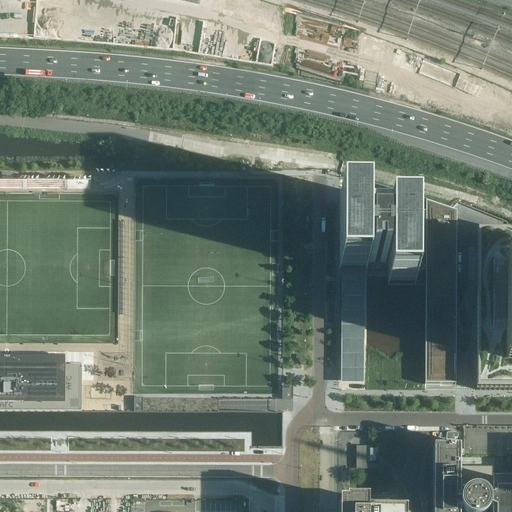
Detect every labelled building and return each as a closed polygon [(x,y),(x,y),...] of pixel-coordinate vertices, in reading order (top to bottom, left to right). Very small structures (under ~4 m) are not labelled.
[(425,385),(455,385),(456,212),(368,185),(340,176),(339,270),(342,270),(342,385),(365,385),(365,390),(425,391),(425,385)] [(511,233),(507,231),(477,231),(477,232),(477,238),(476,238),(477,238),(477,242),(476,243),(477,243),(477,247),(476,247),(476,248),(477,248),(477,252),(476,252),(476,253),(477,253),(477,257),(476,257),(477,258),(477,262),(476,262),(477,262),(477,266),(476,267),(477,267),(477,271),(476,271),(476,272),(477,272),(477,276),(476,276),(476,277),(477,277),(477,281),(476,281),(476,286),(477,286),(477,290),(476,291),(476,301),(477,301),(477,305),(476,305),(476,325),(477,325),(477,329),(476,329),(476,363),(476,367),(475,391),(511,391),(511,233)] [(0,365),(0,401),(31,402),(31,406),(81,406),(82,367),(0,365)] [(293,389),(281,389),(281,400),(219,400),(219,412),(293,412),(293,389)] [(511,456),(511,427),(463,427),(463,430),(463,432),(463,451),(463,457),(511,456)] [(459,457),(462,457),(462,450),(459,450),(459,449),(452,449),(452,447),(453,447),(454,447),(455,446),(455,445),(455,444),(455,443),(455,442),(454,442),(453,442),(446,442),(445,442),(444,442),(444,443),(443,444),(443,449),(433,449),(432,510),(432,511),(511,511),(511,483),(494,483),(494,468),(476,468),(459,468),(459,457)] [(356,447),(356,469),(378,469),(378,447),(356,447)]
